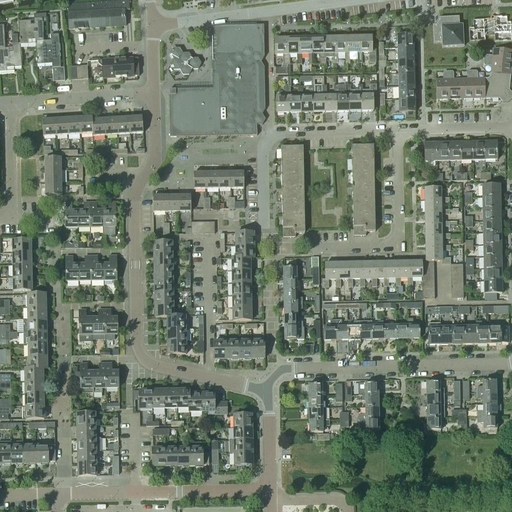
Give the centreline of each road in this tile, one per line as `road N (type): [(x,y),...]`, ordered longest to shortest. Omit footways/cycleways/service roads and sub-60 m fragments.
road 1 (residential): [(261,396),(154,366),(138,349),(133,203),(154,155),(153,95)]
road 2 (residential): [(261,396),(293,368),(511,360)]
road 3 (residential): [(313,248),(391,247),(398,239),(396,132)]
road 4 (residential): [(9,102),(153,95)]
road 5 (residential): [(135,493),(270,491)]
road 6 (residential): [(270,137),(396,132)]
road 7 (residential): [(270,137),(268,11)]
road 8 (residential): [(9,102),(10,201),(7,218),(0,218)]
